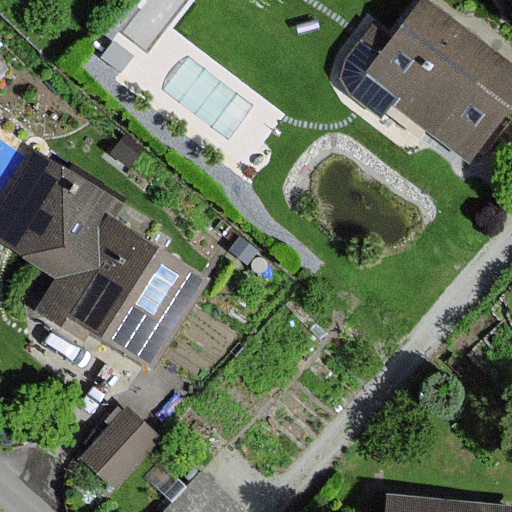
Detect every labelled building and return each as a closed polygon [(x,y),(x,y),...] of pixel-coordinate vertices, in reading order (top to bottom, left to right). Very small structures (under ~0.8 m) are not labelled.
[(511,97),(511,68),(421,2),(367,75),(400,99),(394,108),(465,161),(511,97)] [(144,372),(200,280),(112,226),(123,209),(37,155),(0,214),(0,243),(57,278),(39,308),(144,372)] [(151,436),(123,413),(85,458),(113,482),(151,436)] [(217,511),(234,490),(198,462),(159,511),(217,511)] [(501,511),(385,501),(384,511),(501,511)]
